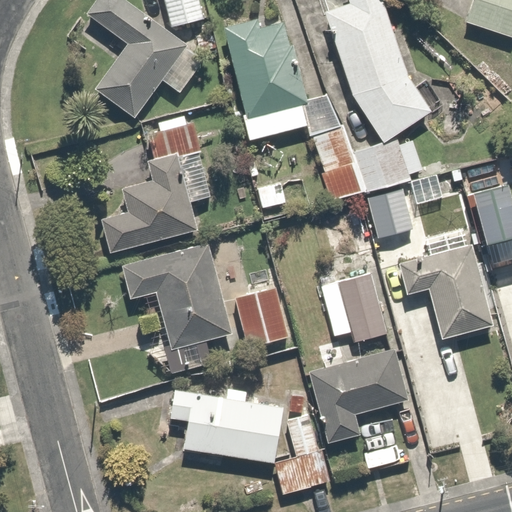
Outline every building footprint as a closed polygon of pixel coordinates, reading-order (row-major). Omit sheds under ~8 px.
[(190,48),(127,0),(98,0),(72,35),(118,62),(94,90),(139,124),(190,48)] [(206,0),(167,0),(171,27),(210,21),(206,0)] [(409,76),(384,0),(321,0),(354,97),(388,142),(432,111),(409,76)] [(511,0),(475,0),(469,24),(511,37),(511,0)] [(259,15),(225,28),(247,121),(308,102),(293,43),(287,44),(285,18),(262,24),(259,15)] [(328,173),(324,174),(334,206),(428,176),(414,134),(357,153),(347,124),(315,134),(328,173)] [(200,231),(180,156),(147,160),(155,183),(122,188),(131,211),(101,219),(111,250),(200,231)] [(256,184),(263,208),(291,201),(284,176),(256,184)] [(511,237),(511,214),(504,185),(466,195),(480,246),(511,237)] [(404,191),(368,200),(378,238),(414,228),(404,191)] [(355,217),(334,225),(349,260),(369,251),(355,217)] [(154,293),(173,347),(234,333),(209,243),(116,268),(129,298),(154,293)] [(493,322),(472,243),(395,260),(406,294),(429,290),(440,338),(493,322)] [(318,281),(337,338),(352,333),(357,347),(392,336),(368,264),(318,281)] [(293,337),(277,283),(233,296),(249,350),(293,337)] [(408,397),(394,350),(309,369),(330,437),(363,429),(356,413),(408,397)] [(274,464),(284,406),(174,388),(170,417),(189,419),(181,451),(274,464)] [(417,405),(392,416),(405,449),(430,439),(417,405)] [(310,411),(288,418),(301,461),(277,469),(287,499),(333,484),(310,411)]
